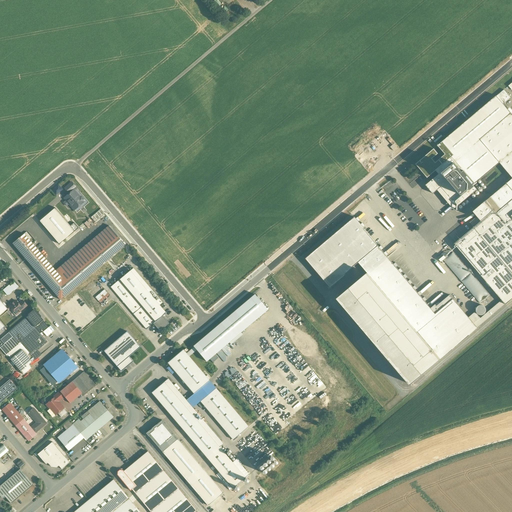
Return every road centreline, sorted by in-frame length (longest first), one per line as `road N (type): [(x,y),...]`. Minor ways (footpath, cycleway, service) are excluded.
road 1 (unclassified): [(206,323),(511,62)]
road 2 (track): [(511,310),(270,511)]
road 3 (unclassified): [(0,221),(72,166),(206,323)]
road 4 (track): [(72,166),(268,0)]
road 5 (secondary): [(320,511),(424,457),(511,429)]
road 6 (residential): [(117,388),(0,252)]
road 7 (residential): [(56,491),(131,424),(133,408),(117,388)]
